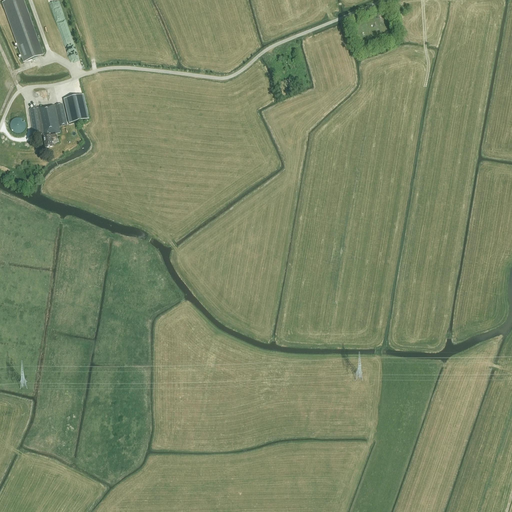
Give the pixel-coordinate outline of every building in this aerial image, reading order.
[(23,63),(44,56),(23,0),(10,0),(2,3),(23,63)] [(294,92),(290,80),(278,85),(283,96),(294,92)] [(83,96),(63,100),(69,125),(88,120),(83,96)] [(56,138),(55,134),(60,134),(59,128),(67,127),(64,112),(62,105),(30,109),(30,112),(34,136),(43,135),(45,148),(52,147),(51,142),(53,142),(52,139),(53,139),(56,138)] [(11,124),(10,127),(11,129),(12,131),(13,133),(16,134),(18,135),(20,134),(23,133),(24,131),(26,129),(26,127),(26,124),(24,122),(23,120),(20,119),(18,119),(16,119),(13,120),(12,122),(11,124)]
